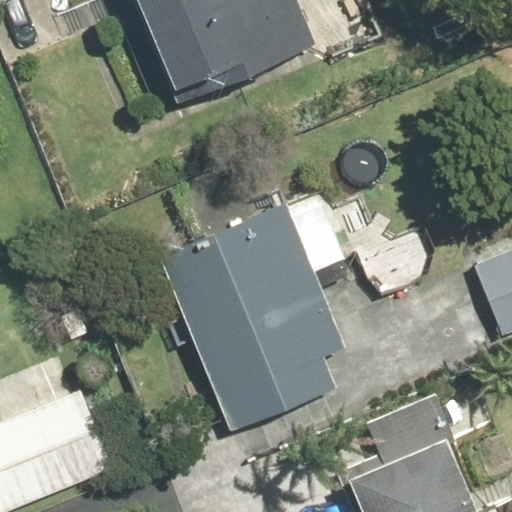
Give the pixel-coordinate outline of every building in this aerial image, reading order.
[(300,0),(137,0),(178,97),(317,41),(300,0)] [(289,198),(159,250),(230,425),(338,382),(327,355),(349,346),(289,198)] [(511,242),(464,260),(491,333),(511,325),(511,242)] [(81,387),(0,419),(0,511),(114,468),(81,387)] [(487,511),(436,389),(365,418),(380,453),(347,467),(365,511),(487,511)]
